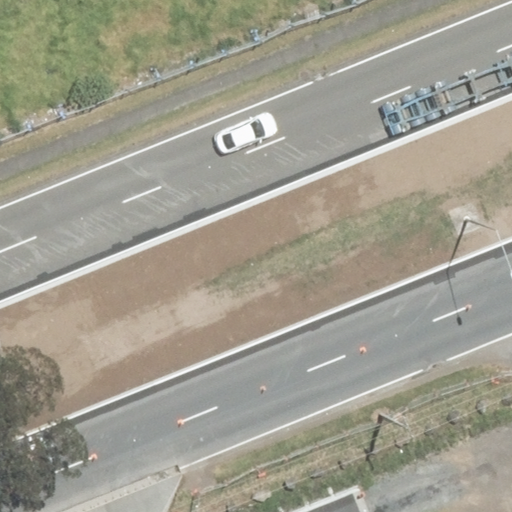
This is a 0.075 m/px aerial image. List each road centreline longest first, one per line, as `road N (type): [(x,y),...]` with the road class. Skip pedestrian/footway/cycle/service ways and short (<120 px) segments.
road 1 (primary): [(178,165),(511,26)]
road 2 (primary): [(245,382),(167,382),(119,347),(103,305),(110,247),(141,191),(178,165)]
road 3 (primary): [(511,285),(245,382)]
road 4 (primary): [(245,382),(0,480)]
road 5 (primary): [(0,237),(178,165)]
road 6 (track): [(511,421),(489,446),(364,511)]
